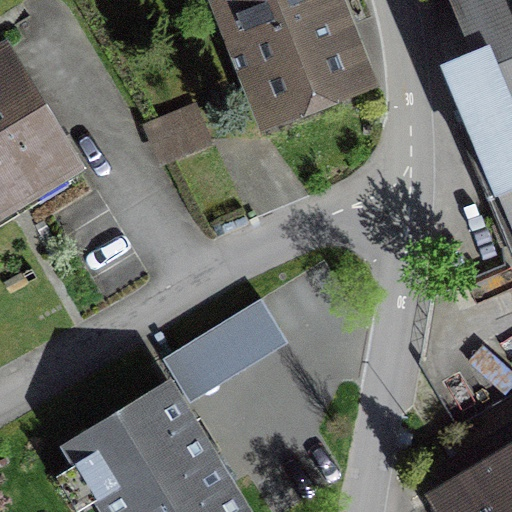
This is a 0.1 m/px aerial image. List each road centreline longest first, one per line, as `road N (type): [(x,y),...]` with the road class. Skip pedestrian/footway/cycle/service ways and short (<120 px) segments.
road 1 (residential): [(420,169),(0,398)]
road 2 (unknown): [(420,169),(33,198)]
road 3 (residential): [(367,511),(420,169)]
road 4 (residential): [(420,169),(419,117),(393,0)]
